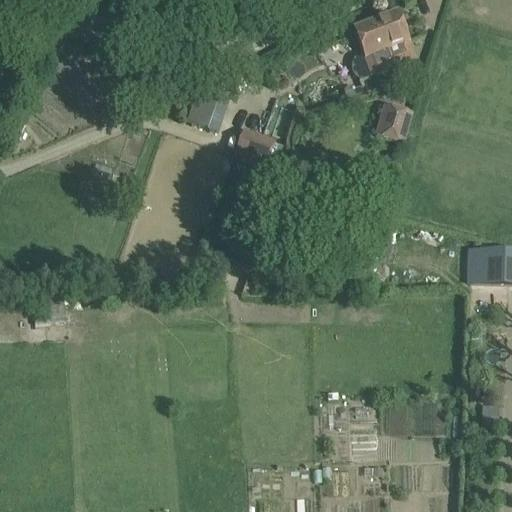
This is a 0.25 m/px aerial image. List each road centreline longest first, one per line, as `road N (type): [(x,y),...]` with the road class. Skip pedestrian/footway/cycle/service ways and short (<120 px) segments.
road 1 (unclassified): [(348,0),(262,40),(198,53),(123,37),(65,6)]
road 2 (residential): [(0,118),(65,6)]
